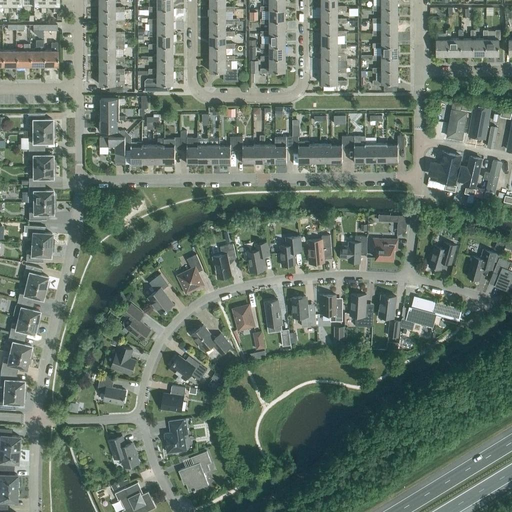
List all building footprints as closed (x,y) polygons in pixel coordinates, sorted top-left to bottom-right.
[(8,0),(0,0),(0,5),(3,5),(3,19),(8,19),(8,5),(8,0)] [(21,5),(20,0),(8,0),(8,5),(16,5),(16,12),(21,12),(21,5)] [(46,5),(46,0),(33,0),(34,5),(41,5),(41,12),(46,12),(46,5)] [(58,0),(46,0),(46,5),(53,5),(53,12),(58,12),(58,5),(59,5),(58,0)] [(116,6),(115,0),(99,0),(100,9),(116,9),(116,11),(124,11),(124,6),(116,6)] [(174,9),(173,0),(157,0),(157,6),(149,6),(149,11),(157,11),(157,9),(174,9)] [(234,11),(234,6),(226,6),(225,0),(209,0),(210,9),(226,9),(226,11),(234,11)] [(285,8),(285,0),(269,0),(269,6),(260,6),(260,10),(269,10),(269,8),(285,8)] [(338,5),(337,0),(321,0),(321,8),(338,8),(338,10),(346,10),(346,5),(338,5)] [(398,8),(397,0),(381,0),(382,5),(373,5),(373,10),(382,10),(382,8),(398,8)] [(285,21),(285,8),(269,8),(269,10),(269,18),(260,18),(260,23),(269,23),(269,21),(285,21)] [(338,18),(338,10),(338,8),(321,8),(321,21),(338,21),(338,23),(346,23),(346,18),(338,18)] [(398,20),(398,8),(382,8),(382,10),(382,18),(373,18),(373,22),(382,22),(382,20),(398,20)] [(116,19),(116,11),(116,9),(100,9),(100,22),(116,22),(116,23),(124,23),(124,19),(116,19)] [(174,21),(174,9),(157,9),(157,11),(157,18),(149,18),(149,23),(157,23),(157,21),(174,21)] [(226,18),(226,11),(226,9),(210,9),(210,21),(226,21),(226,23),(234,23),(234,18),(226,18)] [(398,33),(398,20),(382,20),(382,22),(382,30),(373,30),(373,35),(382,35),(382,33),(398,33)] [(174,34),(174,21),(157,21),(157,23),(157,31),(149,31),(149,36),(157,36),(157,34),(174,34)] [(226,31),(226,23),(226,21),(210,21),(210,34),(226,33),(226,35),(234,35),(234,31),(226,31)] [(285,33),(285,21),(269,21),(269,23),(269,30),(260,30),(261,35),(269,35),(269,33),(285,33)] [(338,30),(338,23),(338,21),(321,21),(321,33),(338,33),(338,35),(346,35),(346,30),(338,30)] [(116,31),(116,23),(116,22),(100,22),(100,34),(116,34),(116,36),(124,36),(124,31),(116,31)] [(474,38),(476,38),(476,29),(471,30),(471,38),(463,38),(461,38),(461,54),(474,54),(474,38)] [(486,38),(488,38),(488,29),(483,29),(483,38),(476,38),(474,38),(474,54),(486,54),(486,38)] [(499,39),(500,39),(500,29),(496,29),(496,38),(488,38),(486,38),(486,54),(499,54),(499,39)] [(449,38),(451,38),(451,30),(448,30),(446,30),(446,38),(436,39),(436,55),(449,55),(449,38)] [(461,38),(463,38),(463,30),(459,30),(459,38),(451,38),(449,38),(449,55),(461,54),(461,38)] [(226,43),(226,35),(226,33),(210,34),(210,46),(226,46),(226,48),(234,48),(234,43),(226,43)] [(285,46),(285,33),(269,33),(269,35),(269,43),(261,43),(261,47),(269,47),(269,46),(285,46)] [(338,43),(338,35),(338,33),(321,33),(322,46),(338,46),(338,47),(346,47),(346,43),(338,43)] [(398,45),(398,33),(382,33),(382,35),(382,42),(373,42),(373,47),(382,47),(382,45),(398,45)] [(116,44),(116,36),(116,34),(100,34),(100,47),(116,47),(116,48),(124,48),(124,44),(116,44)] [(174,46),(174,34),(157,34),(157,36),(157,43),(149,43),(149,48),(157,48),(157,46),(174,46)] [(43,66),(43,50),(43,39),(35,39),(35,50),(30,50),(29,50),(30,66),(43,66)] [(57,66),(57,50),(57,41),(51,41),(51,44),(51,50),(43,50),(43,66),(57,66)] [(29,50),(30,50),(30,43),(23,43),(23,50),(16,50),(16,66),(30,66),(29,50)] [(398,58),(398,45),(382,45),(382,47),(382,55),(373,55),(373,58),(373,60),(382,60),(382,58),(398,58)] [(174,59),(174,46),(157,46),(157,48),(157,56),(149,56),(149,60),(157,60),(157,59),(174,59)] [(226,56),(226,48),(226,46),(210,46),(210,58),(226,58),(226,60),(235,60),(234,55),(226,56)] [(285,58),(285,46),(269,46),(269,47),(269,55),(261,55),(261,60),(269,60),(269,58),(285,58)] [(338,55),(338,47),(338,46),(322,46),(322,58),(338,58),(338,60),(346,60),(346,55),(338,55)] [(116,56),(116,48),(116,47),(100,47),(100,59),(116,59),(116,61),(124,61),(124,56),(116,56)] [(16,66),(16,50),(2,50),(2,66),(16,66)] [(238,68),(232,68),(226,68),(226,60),(226,58),(210,58),(210,71),(224,71),(224,81),(238,81),(238,68)] [(285,71),(285,58),(269,58),(269,60),(269,68),(261,68),(261,72),(270,72),(270,71),(285,71)] [(338,67),(338,60),(338,58),(322,58),(322,70),(338,70),(338,72),(346,72),(346,67),(338,67)] [(398,70),(398,58),(382,58),(382,60),(382,67),(373,67),(373,72),(382,72),(382,70),(398,70)] [(116,68),(116,61),(116,59),(100,59),(100,72),(116,71),(116,73),(125,73),(124,68),(116,68)] [(174,71),(174,59),(157,59),(157,60),(157,68),(149,68),(149,70),(149,73),(157,73),(157,71),(174,71)] [(258,72),(259,60),(251,60),(250,72),(258,72)] [(338,80),(338,72),(338,70),(322,70),(322,83),(337,83),(337,85),(346,85),(346,80),(338,80)] [(398,83),(398,70),(382,70),(382,72),(382,80),(373,80),(373,84),(382,84),(382,83),(398,83)] [(116,81),(116,73),(116,71),(100,72),(100,84),(115,84),(115,85),(120,85),(125,85),(124,81),(116,81)] [(174,84),(174,71),(157,71),(157,73),(157,78),(147,78),(145,80),(145,90),(169,90),(169,84),(174,84)] [(119,108),(119,97),(101,97),(101,108),(119,108)] [(461,109),(471,111),(472,105),(462,103),(461,109)] [(481,112),(491,114),(492,108),(482,106),(481,112)] [(119,116),(119,108),(101,108),(102,119),(119,119),(126,119),(126,116),(119,116)] [(500,116),(511,118),(511,112),(501,110),(500,116)] [(468,114),(452,111),(447,139),(463,142),(468,114)] [(52,122),(52,118),(45,118),(45,112),(28,112),(28,123),(32,123),(32,130),(54,130),(54,124),(52,122)] [(488,117),(475,114),(469,143),(483,146),(488,117)] [(119,119),(102,119),(100,119),(100,130),(114,130),(114,136),(125,136),(128,133),(125,130),(119,130),(117,130),(117,119),(119,119)] [(508,126),(496,123),(491,149),(503,152),(508,126)] [(52,142),(52,138),(54,136),(54,130),(32,130),(33,137),(28,137),(28,148),(44,148),(44,142),(52,142)] [(198,146),(198,137),(187,137),(187,130),(181,130),(181,136),(181,149),(187,149),(187,164),(198,164),(198,162),(198,146)] [(220,146),(220,136),(219,136),(219,137),(214,137),(214,130),(209,130),(209,137),(209,162),(219,161),(220,161),(219,146),(220,146)] [(209,162),(209,137),(202,137),(202,131),(198,131),(198,137),(198,146),(198,162),(209,162)] [(142,146),(142,144),(142,142),(131,142),(131,136),(128,133),(125,136),(125,149),(131,149),(131,164),(143,164),(143,162),(142,162),(142,146)] [(265,161),(264,144),(264,135),(260,135),(260,144),(253,144),(253,146),(254,146),(254,161),(265,161)] [(342,148),(348,148),(348,135),(342,135),(342,143),(342,145),(331,145),(331,161),(331,163),(342,163),(342,148)] [(365,145),(365,143),(365,135),(348,135),(348,148),(354,148),(354,162),(366,162),(366,160),(365,160),(365,145)] [(398,148),(404,148),(404,135),(398,135),(398,143),(397,143),(397,145),(387,145),(387,160),(387,162),(398,162),(398,148)] [(125,149),(125,136),(114,136),(100,136),(100,146),(115,146),(115,164),(125,164),(125,149)] [(175,149),(181,149),(181,136),(175,136),(175,144),(174,144),(174,146),(164,146),(164,162),(163,162),(164,164),(175,164),(175,149)] [(231,149),(237,149),(237,136),(230,136),(230,144),(230,146),(220,146),(219,146),(220,161),(219,161),(219,163),(231,163),(231,149)] [(254,146),(253,146),(243,146),(243,144),(243,136),(237,136),(237,149),(243,149),(243,163),(254,163),(254,161),(254,146)] [(286,148),(292,148),(292,136),(286,136),(276,136),(276,144),(276,146),(275,146),(275,161),(275,163),(286,163),(286,148)] [(309,145),(309,143),(309,141),(299,141),(299,136),(293,136),(292,136),(292,148),(298,148),(298,163),(310,163),(310,161),(309,145)] [(164,146),(164,144),(164,138),(158,138),(158,144),(153,144),(153,162),(163,162),(164,162),(164,146)] [(320,161),(320,143),(309,143),(309,145),(310,161),(320,161)] [(331,145),(331,143),(320,143),(320,161),(331,161),(331,145)] [(376,160),(376,143),(365,143),(365,145),(365,160),(366,160),(376,160)] [(387,145),(387,143),(376,143),(376,160),(387,160),(387,145)] [(153,162),(153,144),(142,144),(142,146),(142,162),(143,162),(153,162)] [(276,146),(276,144),(264,144),(265,161),(275,161),(275,146),(276,146)] [(52,157),(52,154),(44,154),(44,148),(28,148),(28,154),(33,154),(33,166),(55,166),(55,160),(52,157)] [(481,161),(471,158),(465,186),(476,188),(481,161)] [(459,161),(450,159),(445,182),(454,184),(459,161)] [(503,163),(494,161),(488,190),(497,192),(503,163)] [(52,177),(52,174),(55,171),(55,166),(33,166),(33,177),(28,177),(28,184),(44,183),(44,177),(52,177)] [(52,193),(52,189),(44,190),(44,183),(28,184),(28,191),(22,191),(22,201),(33,201),(55,201),(55,195),(52,193)] [(456,185),(448,183),(446,183),(445,189),(455,191),(456,185)] [(477,186),(476,189),(475,195),(482,197),(484,188),(477,186)] [(464,193),(474,195),(476,189),(466,187),(464,193)] [(484,197),(495,199),(496,193),(486,190),(484,197)] [(53,213),(53,210),(55,207),(55,201),(33,201),(33,207),(29,207),(29,219),(46,219),(46,213),(53,213)] [(51,236),(52,233),(45,232),(45,226),(24,224),(24,231),(28,232),(27,236),(32,236),(32,243),(53,244),(54,239),(51,236)] [(233,240),(231,230),(224,231),(226,242),(233,240)] [(330,234),(322,235),(322,239),(308,240),(309,262),(324,261),(324,255),(332,255),(330,234)] [(302,250),(300,235),(286,237),(287,245),(280,245),(282,265),(295,264),(294,251),(302,250)] [(367,236),(355,235),(355,241),(349,241),(349,245),(341,245),(340,257),(348,257),(348,261),(360,261),(361,250),(367,250),(367,236)] [(397,249),(398,239),(373,238),(373,250),(376,250),(376,258),(393,258),(394,249),(397,249)] [(499,239),(495,248),(502,251),(506,242),(499,239)] [(263,255),(270,254),(267,241),(255,244),(256,250),(243,252),(245,261),(249,260),(250,271),(265,268),(263,255)] [(456,245),(448,242),(444,241),(442,247),(434,245),(429,265),(441,269),(445,256),(453,258),(456,245)] [(50,253),(53,250),(53,244),(32,243),(31,250),(26,249),(26,260),(43,262),(43,256),(50,256),(50,253)] [(232,274),(228,259),(236,257),(233,243),(220,246),(222,254),(213,256),(213,258),(212,260),(212,261),(214,262),(218,277),(232,274)] [(489,268),(492,256),(494,251),(483,248),(481,258),(473,255),(467,276),(480,279),(484,266),(489,268)] [(203,269),(196,254),(187,259),(192,268),(178,275),(183,285),(182,285),(186,294),(195,290),(194,289),(204,284),(198,271),(203,269)] [(511,262),(499,257),(493,272),(500,274),(495,286),(496,286),(496,285),(507,289),(508,286),(511,287),(511,262)] [(47,279),(48,276),(41,274),(42,268),(26,264),(23,275),(28,276),(26,283),(47,288),(49,282),(47,279)] [(163,289),(169,284),(161,273),(149,282),(156,290),(148,297),(161,313),(173,304),(165,294),(166,293),(163,289)] [(46,293),(47,288),(26,283),(23,294),(19,293),(17,299),(33,302),(34,297),(42,298),(43,295),(46,293)] [(365,312),(366,294),(351,293),(350,315),(356,315),(355,325),(372,326),(373,312),(365,312)] [(336,308),(336,294),(322,294),(323,314),(330,314),(331,321),(343,321),(342,308),(336,308)] [(394,317),(396,296),(381,294),(379,315),(394,317)] [(307,312),(306,296),(293,297),(294,317),(301,316),(302,326),(316,325),(315,311),(307,312)] [(442,313),(444,313),(442,319),(457,323),(458,319),(459,320),(462,310),(415,298),(412,308),(404,305),(401,326),(411,328),(413,319),(432,324),(435,314),(441,316),(442,313)] [(39,314),(39,310),(31,308),(33,302),(17,299),(16,304),(15,304),(12,315),(18,316),(18,317),(39,322),(40,317),(39,314)] [(280,312),(278,299),(265,301),(268,325),(282,324),(281,312),(280,312)] [(140,320),(145,314),(131,303),(123,313),(127,317),(124,321),(124,325),(126,327),(142,339),(151,329),(140,320)] [(255,325),(249,304),(233,308),(239,329),(244,328),(245,330),(246,331),(248,331),(249,329),(249,326),(255,325)] [(38,328),(39,322),(18,317),(16,324),(12,323),(9,334),(24,337),(26,331),(34,333),(35,330),(38,328)] [(398,337),(400,320),(390,319),(388,336),(398,337)] [(231,345),(221,333),(215,338),(203,324),(200,327),(192,334),(199,343),(200,347),(204,349),(205,350),(211,346),(215,346),(221,354),(231,345)] [(291,345),(289,329),(281,330),(283,346),(291,345)] [(265,347),(262,330),(253,332),(256,349),(265,347)] [(30,348),(31,345),(23,343),(24,337),(9,334),(8,340),(12,341),(9,352),(31,357),(32,351),(30,348)] [(399,342),(388,341),(387,349),(398,350),(399,342)] [(129,357),(133,349),(120,344),(117,353),(116,353),(111,366),(131,373),(135,360),(129,357)] [(29,363),(31,357),(9,352),(8,357),(4,356),(0,370),(16,372),(18,366),(26,368),(26,364),(29,363)] [(207,369),(193,358),(189,363),(178,355),(170,367),(186,379),(191,373),(199,379),(207,369)] [(24,383),(24,380),(16,379),(16,372),(0,370),(0,374),(0,384),(4,384),(4,390),(25,391),(26,386),(24,383)] [(87,374),(81,371),(78,376),(83,380),(87,374)] [(114,376),(101,374),(98,389),(104,391),(105,392),(104,400),(123,403),(126,390),(112,387),(114,376)] [(184,396),(186,387),(172,385),(170,394),(163,393),(161,408),(181,411),(184,396)] [(23,400),(25,397),(25,391),(4,390),(3,402),(0,401),(0,407),(15,409),(15,403),(22,403),(23,400)] [(186,419),(169,421),(171,432),(165,433),(167,452),(168,452),(169,453),(175,452),(174,451),(186,449),(184,434),(188,433),(186,419)] [(0,448),(19,449),(20,436),(9,435),(9,429),(0,428),(0,448)] [(115,458),(121,456),(125,466),(139,462),(133,443),(125,445),(122,436),(109,440),(115,458)] [(18,463),(19,449),(0,448),(0,467),(6,468),(7,462),(18,463)] [(179,472),(183,481),(186,483),(189,491),(193,490),(194,491),(196,490),(196,489),(208,484),(204,472),(210,470),(208,463),(211,462),(207,450),(191,456),(194,464),(181,469),(179,472)] [(0,486),(17,487),(17,474),(6,474),(6,468),(0,467),(0,486)] [(119,481),(111,484),(114,490),(121,486),(119,481)] [(125,488),(125,487),(115,492),(118,500),(120,499),(125,509),(123,510),(123,511),(144,511),(156,506),(148,491),(143,493),(138,482),(125,488)] [(17,501),(17,487),(0,486),(0,506),(5,507),(6,500),(17,501)]
